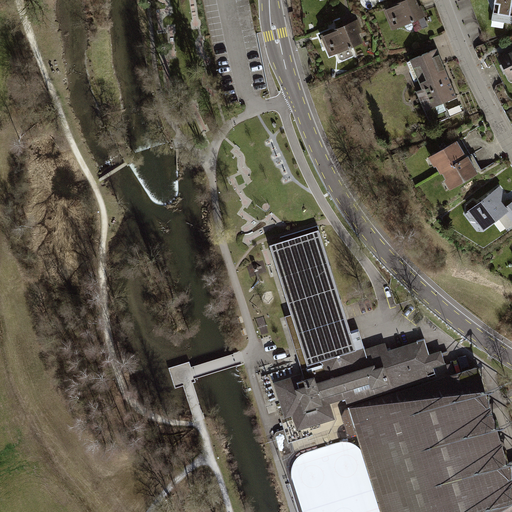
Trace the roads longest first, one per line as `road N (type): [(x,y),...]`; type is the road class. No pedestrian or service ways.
road 1 (track): [(21,0),(105,213),(101,282),(122,387),(142,411),(200,425)]
road 2 (tertiary): [(270,0),(316,146),(364,228),(429,296),(511,358)]
road 3 (track): [(208,167),(257,353)]
road 4 (residential): [(511,149),(443,0)]
road 5 (track): [(245,356),(293,511)]
road 6 (track): [(257,353),(185,375),(200,425)]
